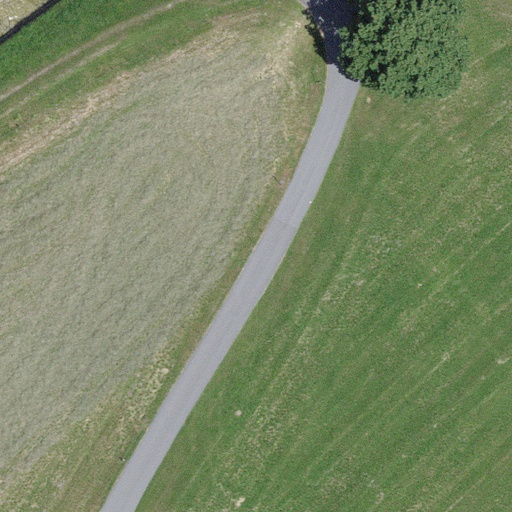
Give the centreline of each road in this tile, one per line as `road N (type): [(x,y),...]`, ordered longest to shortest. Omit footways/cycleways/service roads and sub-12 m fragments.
road 1 (unclassified): [(359,0),(331,115),(121,511)]
road 2 (track): [(0,115),(153,8),(184,0)]
